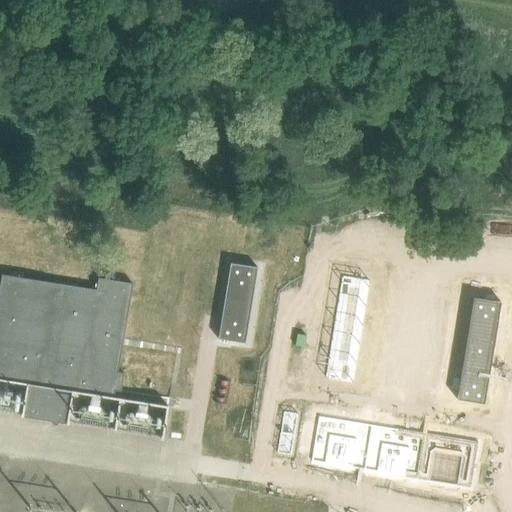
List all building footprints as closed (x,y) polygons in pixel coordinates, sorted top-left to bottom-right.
[(218,339),(245,343),(258,267),(230,263),(218,339)] [(0,412),(163,439),(163,438),(168,406),(114,397),(115,390),(121,391),(124,373),(118,372),(133,284),(99,278),(97,290),(0,274),(0,275),(2,276),(0,286),(0,412)] [(380,282),(364,383),(391,388),(408,286),(380,282)] [(511,302),(511,303),(495,405),(511,407),(511,302)] [(321,422),(314,464),(328,466),(335,425),(321,422)]
